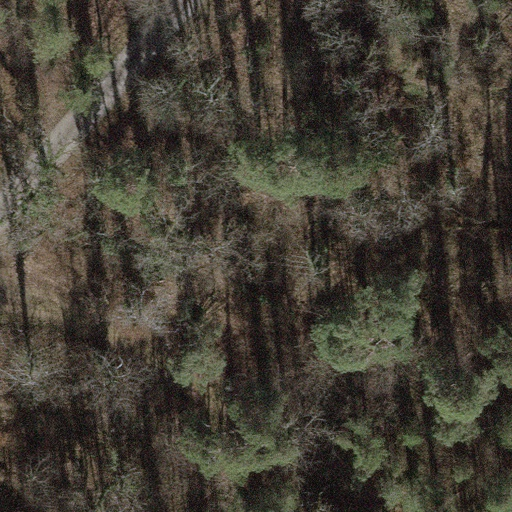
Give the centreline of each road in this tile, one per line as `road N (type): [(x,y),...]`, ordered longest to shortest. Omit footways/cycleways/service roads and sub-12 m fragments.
road 1 (track): [(0,280),(396,511)]
road 2 (unclassified): [(191,0),(0,219)]
